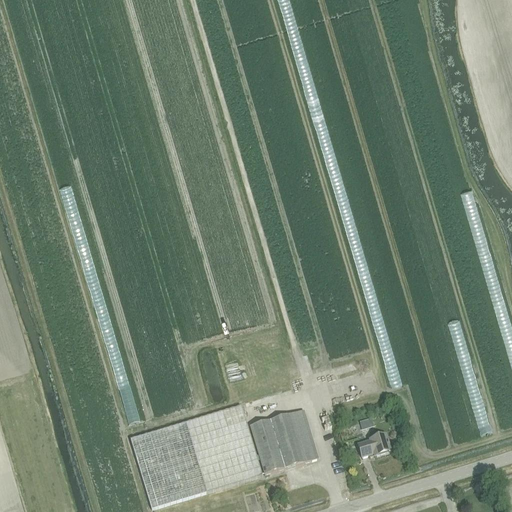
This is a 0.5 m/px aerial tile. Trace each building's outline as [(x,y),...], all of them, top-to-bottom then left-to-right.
[(311,378),(327,376),(326,368),(310,370),(311,378)] [(355,391),(343,395),(346,403),(358,399),(355,391)] [(129,442),(150,511),(263,479),(242,408),(129,442)] [(250,429),(264,477),(318,461),(304,413),(250,429)] [(330,439),(338,436),(335,426),(336,426),(334,419),(325,422),(330,439)] [(347,433),(354,431),(352,425),(345,427),(347,433)] [(358,447),(362,460),(374,456),(374,458),(391,454),(386,437),(369,442),(370,443),(358,447)]
